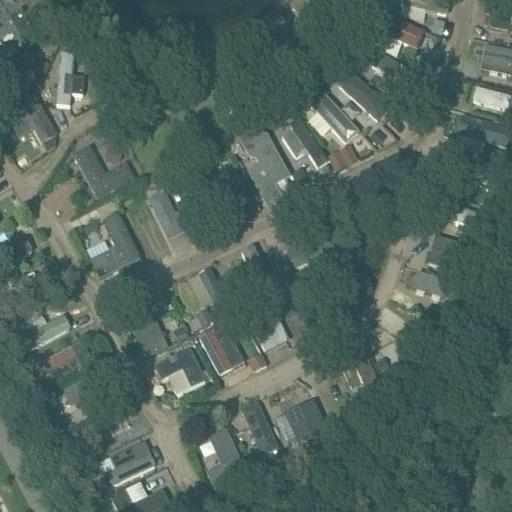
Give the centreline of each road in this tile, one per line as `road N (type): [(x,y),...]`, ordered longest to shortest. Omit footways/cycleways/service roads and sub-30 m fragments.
road 1 (unknown): [(99,296),(144,389),(177,410),(224,399),(343,343),(372,308),(424,171),(438,96)]
road 2 (unknown): [(99,296),(199,258),(389,158),(438,96)]
road 3 (unclassified): [(455,511),(511,313)]
road 4 (unknown): [(0,157),(99,296)]
